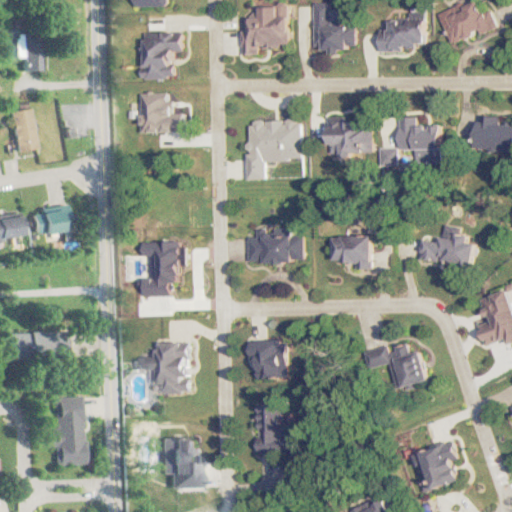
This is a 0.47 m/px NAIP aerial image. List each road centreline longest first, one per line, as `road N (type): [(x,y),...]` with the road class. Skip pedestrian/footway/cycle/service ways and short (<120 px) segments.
road 1 (residential): [(110,511),(91,0)]
road 2 (residential): [(227,511),(212,0)]
road 3 (residential): [(223,306),(432,304),(447,322),(507,511)]
road 4 (residential): [(215,82),(511,80)]
road 5 (residential): [(20,495),(10,406),(20,495)]
